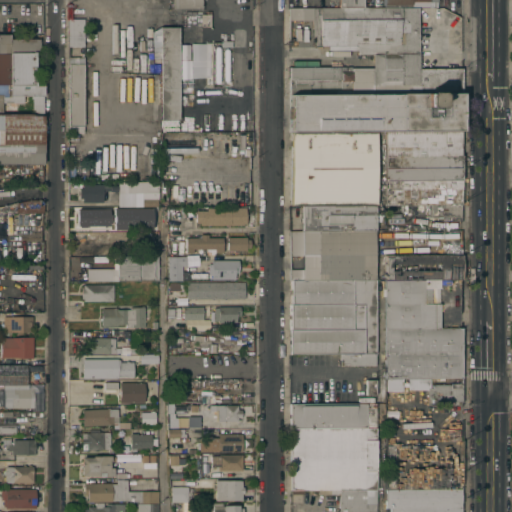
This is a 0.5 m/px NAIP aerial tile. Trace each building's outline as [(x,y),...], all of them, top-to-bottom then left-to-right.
[(172,10),(172,0),(202,0),(203,9),(172,10)] [(385,131),(385,129),(290,129),(290,66),(350,66),(350,69),(372,69),(372,51),(357,51),(357,49),(327,49),(327,44),(319,44),(319,7),(338,7),(362,7),(383,7),(418,7),(418,67),(461,67),(461,131),(385,131)] [(289,19),(289,8),(313,8),(313,19),(289,19)] [(209,15),(185,14),(185,26),(209,27),(209,15)] [(66,47),(81,47),(81,19),(66,19),(66,47)] [(160,45),(151,45),(151,31),(159,26),(178,26),(178,34),(180,34),(180,42),(178,42),(178,119),(160,119),(160,101),(160,45)] [(0,34),(9,34),(9,38),(39,38),(39,50),(43,50),(43,95),(42,95),(42,96),(0,96),(0,34)] [(83,132),(68,132),(69,63),(83,63),(83,132)] [(0,96),(42,96),(42,114),(0,114),(0,96)] [(0,114),(42,114),(43,162),(0,162),(0,114)] [(461,156),(385,156),(385,131),(461,131),(461,156)] [(302,204),(290,204),(290,132),(375,132),(375,205),(302,206),(302,204)] [(385,180),(385,156),(461,156),(461,180),(385,180)] [(157,193),(126,193),(125,180),(157,180),(157,193)] [(399,205),(385,205),(385,180),(461,180),(461,205),(399,205)] [(114,190),(102,190),(102,201),(82,201),(82,197),(79,197),(79,187),(82,187),(82,183),(114,183),(114,190)] [(141,206),(142,197),(157,197),(157,205),(148,205),(148,207),(141,206)] [(43,199),(43,211),(15,212),(15,202),(28,199),(43,199)] [(302,230),(302,206),(375,205),(375,230),(302,230)] [(461,205),(461,216),(426,216),(426,215),(405,215),(405,209),(399,209),(399,205),(461,205)] [(148,215),(129,215),(129,208),(129,207),(141,207),(141,206),(148,207),(148,215)] [(200,222),(195,222),(195,209),(207,209),(206,207),(245,206),(245,224),(200,224),(200,222)] [(94,221),(71,221),(71,219),(68,219),(68,207),(72,207),(72,208),(94,208),(94,221)] [(129,208),(129,215),(129,220),(129,221),(102,221),(102,209),(106,209),(106,208),(129,208)] [(156,220),(156,229),(142,229),(142,230),(129,230),(129,221),(129,220),(156,220)] [(302,230),(375,230),(375,255),(302,255),(302,230)] [(421,254),(392,254),(392,238),(390,238),(390,230),(421,230),(421,254)] [(82,241),(105,240),(104,231),(81,232),(82,241)] [(200,236),(200,233),(207,233),(207,237),(222,236),(222,251),(215,251),(215,247),(192,248),(192,251),(185,251),(185,237),(200,236)] [(446,235),(460,235),(460,245),(446,245),(446,235)] [(226,236),(246,236),(246,238),(250,238),(250,247),(246,247),(246,249),(226,249),(226,236)] [(375,280),(302,280),(302,255),(375,255),(375,280)] [(385,280),(385,270),(382,270),(382,262),(385,262),(385,255),(461,255),(461,278),(440,278),(440,280),(385,280)] [(157,256),(157,279),(112,279),(112,272),(116,272),(116,257),(157,256)] [(167,281),(167,256),(186,256),(186,265),(182,265),(182,272),(188,272),(188,279),(177,279),(177,281),(167,281)] [(211,278),(211,274),(208,274),(208,272),(200,272),(200,262),(208,262),(208,263),(210,263),(210,259),(238,259),(238,271),(234,271),(234,278),(211,278)] [(375,280),(375,352),(375,354),(336,354),(336,353),(290,353),(290,303),(291,303),(291,293),(290,293),(290,289),(291,289),(291,280),(302,280),(375,280)] [(440,287),(424,287),(424,299),(433,298),(433,302),(439,302),(439,326),(461,326),(462,376),(385,376),(385,280),(440,280),(440,287)] [(244,281),(244,298),(186,298),(186,281),(244,281)] [(113,283),(113,300),(83,300),(83,298),(81,298),(81,286),(82,286),(82,283),(113,283)] [(183,319),(183,306),(202,305),(202,318),(183,319)] [(240,305),(240,315),(236,315),(236,321),(218,321),(218,320),(210,320),(210,312),(213,312),(213,306),(217,306),(217,305),(240,305)] [(144,326),(125,326),(125,323),(117,323),(117,325),(101,325),(101,307),(117,307),(117,308),(130,308),(130,306),(144,306),(144,326)] [(32,315),(32,331),(8,331),(8,334),(2,334),(2,315),(32,315)] [(115,337),(114,352),(88,352),(89,336),(115,337)] [(0,342),(2,342),(2,337),(32,337),(32,357),(0,357),(0,342)] [(139,354),(157,353),(157,364),(139,364),(139,354)] [(375,354),(375,364),(340,364),(340,361),(336,361),(336,354),(375,354)] [(81,358),(117,358),(117,359),(119,359),(119,361),(125,361),(125,360),(128,360),(128,361),(133,361),(133,376),(117,376),(117,377),(81,377),(81,358)] [(3,383),(0,383),(0,363),(26,363),(27,386),(3,386),(3,383)] [(366,393),(366,379),(375,379),(376,393),(366,393)] [(119,381),(143,382),(143,402),(119,401),(119,381)] [(450,400),(450,402),(432,402),(432,398),(428,398),(427,387),(432,387),(432,384),(450,383),(450,382),(461,382),(461,400),(450,400)] [(33,386),(33,407),(3,407),(3,386),(27,386),(33,386)] [(290,404),(300,404),(355,404),(355,403),(366,403),(366,407),(375,407),(375,428),(290,428),(290,404)] [(174,412),(174,404),(189,404),(189,409),(186,409),(186,412),(174,412)] [(215,405),(214,404),(237,404),(238,408),(241,408),(241,416),(237,416),(237,420),(215,420),(215,410),(210,410),(210,405),(215,405)] [(117,408),(117,415),(118,415),(118,423),(107,423),(107,424),(82,425),(82,409),(117,408)] [(140,412),(155,412),(156,424),(140,425),(140,412)] [(168,412),(174,412),(174,416),(187,416),(187,426),(178,426),(178,427),(168,427),(168,412)] [(0,424),(15,424),(15,433),(0,433),(0,424)] [(338,511),(338,489),(302,489),(302,493),(290,493),(290,428),(375,428),(375,511),(338,511)] [(110,448),(82,449),(81,432),(109,431),(110,448)] [(131,447),(131,444),(130,444),(129,433),(137,432),(137,434),(150,433),(151,447),(131,447)] [(198,451),(198,440),(210,440),(210,436),(218,436),(218,433),(242,432),(242,451),(198,451)] [(35,438),(35,453),(11,453),(11,449),(7,449),(7,444),(3,444),(3,437),(10,437),(10,444),(13,444),(13,439),(35,438)] [(92,456),(92,454),(110,455),(110,456),(115,456),(115,461),(109,461),(109,467),(123,467),(123,475),(109,474),(109,476),(98,475),(81,474),(82,466),(80,466),(81,460),(81,456),(92,456)] [(168,455),(178,454),(178,465),(168,465),(168,455)] [(211,470),(211,455),(219,455),(219,454),(242,454),(242,470),(211,470)] [(32,465),(32,482),(4,482),(4,465),(32,465)] [(116,482),(116,479),(127,479),(127,490),(157,490),(157,502),(138,502),(138,500),(112,500),(112,501),(87,501),(87,493),(83,493),(83,482),(116,482)] [(215,500),(215,479),(241,479),(241,486),(244,486),(244,493),(242,493),(242,500),(215,500)] [(170,486),(187,486),(187,501),(170,502),(170,486)] [(5,507),(5,506),(3,506),(3,499),(0,499),(0,489),(4,489),(4,488),(35,488),(35,507),(5,507)] [(390,508),(390,507),(386,507),(385,489),(461,488),(461,508),(390,508)] [(222,504),(238,504),(238,507),(243,507),(242,511),(212,511),(212,501),(222,501),(222,504)] [(103,503),(103,504),(123,503),(123,511),(83,511),(83,508),(87,508),(87,505),(95,505),(95,503),(103,503)] [(156,503),(156,511),(136,511),(136,503),(156,503)]
